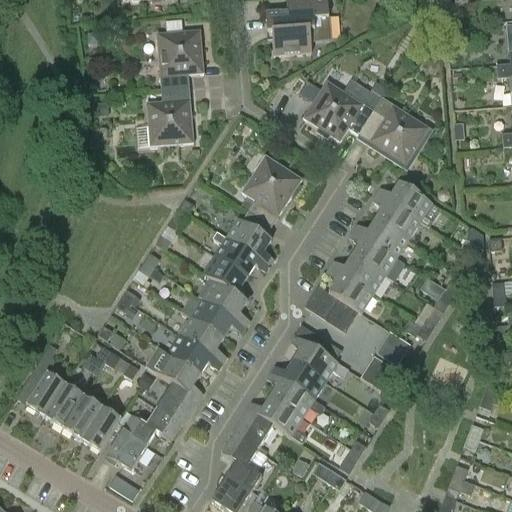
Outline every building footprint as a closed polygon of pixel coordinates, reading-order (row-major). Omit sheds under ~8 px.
[(329,44),(325,0),(323,0),(285,3),(286,15),(265,17),(266,37),(271,36),(273,60),(311,57),(310,45),(329,44)] [(156,37),(161,93),(188,91),(187,79),(203,78),(200,34),(156,37)] [(509,82),(511,110),(511,109),(511,68),(509,69),(509,68),(495,69),(497,83),(509,82)] [(348,133),(358,139),(373,116),(326,85),(302,122),(339,146),(348,133)] [(188,91),(161,93),(162,105),(146,107),(149,151),(193,147),(188,91)] [(382,102),(373,116),(358,139),(405,169),(429,132),(382,102)] [(511,109),(511,110),(511,118),(511,137),(501,138),(502,152),(511,151),(511,109)] [(240,211),(247,215),(271,231),(301,183),(265,159),(241,196),(247,200),(240,211)] [(432,225),(423,219),(431,207),(398,187),(390,199),(380,192),(376,199),(419,226),(428,232),(432,225)] [(382,212),(375,224),(407,244),(419,226),(376,199),(371,205),(382,212)] [(184,203),(179,212),(188,218),(194,209),(184,203)] [(182,227),(188,218),(179,212),(167,230),(176,237),(182,227)] [(238,223),(226,242),(269,270),(273,263),(263,256),(270,244),(265,240),(271,231),(247,215),(241,225),(238,223)] [(357,229),(352,235),(396,263),(407,244),(375,224),(367,235),(357,229)] [(404,268),(396,263),(352,235),(348,242),(359,248),(351,260),(384,281),(393,286),(404,268)] [(269,270),(226,242),(217,236),(213,243),(222,249),(214,260),(247,281),(254,269),(265,276),(269,270)] [(170,246),(161,240),(155,249),(165,255),(170,246)] [(500,242),(488,243),(489,255),(501,254),(500,242)] [(473,248),(468,257),(477,263),(483,254),(473,248)] [(149,257),(144,266),(153,272),(159,263),(149,257)] [(477,263),(468,257),(462,266),(472,272),(477,263)] [(214,260),(203,278),(246,306),(250,300),(239,293),(247,281),(214,260)] [(333,265),(329,271),(372,299),(384,281),(351,260),(344,272),(333,265)] [(148,281),(153,272),(144,266),(138,275),(148,281)] [(360,318),(372,299),(329,271),(325,278),(336,285),(328,297),(337,303),(357,316),(360,318)] [(213,286),(202,304),(245,331),(249,325),(238,318),(246,306),(203,278),(202,279),(213,286)] [(450,285),(444,293),(454,299),(459,291),(450,285)] [(492,299),(505,298),(504,286),(491,287),(492,299)] [(317,290),(311,300),(331,313),(337,303),(328,297),(317,290)] [(448,308),(454,299),(444,293),(439,302),(448,308)] [(126,294),(121,302),(130,308),(136,300),(126,294)] [(505,298),(492,299),(493,311),(506,310),(505,298)] [(324,324),(331,313),(311,300),(304,311),(324,324)] [(125,317),(130,308),(121,302),(115,311),(125,317)] [(351,326),(357,316),(337,303),(331,313),(351,326)] [(202,304),(190,322),(223,343),(230,331),(241,338),(245,331),(202,304)] [(351,326),(331,313),(324,324),(344,337),(351,326)] [(427,321),(421,330),(431,336),(436,327),(427,321)] [(190,322),(179,340),(222,368),(226,361),(215,354),(223,343),(190,322)] [(300,329),(294,340),(314,352),(321,342),(300,329)] [(496,342),(508,341),(508,329),(495,330),(496,342)] [(107,345),(112,336),(103,330),(97,339),(107,345)] [(431,336),(421,330),(416,338),(425,344),(431,336)] [(382,347),(403,359),(403,360),(410,349),(389,336),(382,347)] [(167,358),(199,379),(207,367),(217,374),(222,368),(179,340),(167,358)] [(293,365),(325,386),(333,374),(343,380),(347,374),(334,365),(341,355),(321,342),(314,352),(294,340),(289,347),(300,353),(293,365)] [(508,341),(496,342),(497,354),(509,353),(508,341)] [(403,359),(382,347),(375,357),(396,370),(403,359)] [(50,348),(36,371),(29,382),(39,388),(25,409),(44,421),(65,388),(47,377),(54,366),(53,360),(57,353),(50,348)] [(96,361),(104,367),(111,356),(102,351),(96,361)] [(155,377),(172,388),(172,387),(198,404),(203,397),(192,391),(199,379),(167,358),(157,351),(145,370),(155,377)] [(111,356),(104,367),(113,372),(120,362),(111,356)] [(373,360),(367,371),(387,384),(394,373),(373,360)] [(274,370),(270,377),(313,404),(325,386),(293,365),(285,377),(274,370)] [(138,374),(133,370),(129,368),(123,378),(131,384),(138,374)] [(387,384),(367,371),(360,382),(380,395),(387,384)] [(277,390),(269,402),(302,422),(309,411),(319,417),(324,410),(313,404),(270,377),(266,383),(277,390)] [(193,412),(198,404),(172,387),(172,388),(156,412),(182,429),(183,428),(181,427),(191,411),(193,412)] [(44,421),(62,433),(83,400),(65,388),(44,421)] [(486,388),(482,399),(494,404),(498,393),(486,388)] [(490,415),(494,404),(482,399),(478,410),(490,415)] [(62,433),(81,444),(102,411),(83,400),(62,433)] [(247,413),(290,441),(300,447),(305,440),(294,434),(302,422),(269,402),(262,413),(251,406),(247,413)] [(379,408),(373,417),(383,423),(388,414),(379,408)] [(121,423),(102,411),(81,444),(99,456),(121,423)] [(131,419),(122,434),(146,450),(155,437),(169,446),(181,428),(182,429),(156,412),(146,428),(131,419)] [(231,438),(233,439),(257,455),(273,430),(290,441),(247,413),(242,422),(243,422),(233,439),(231,438)] [(377,432),(383,423),(373,417),(368,426),(377,432)] [(471,429),(467,440),(478,444),(483,433),(471,429)] [(130,476),(146,450),(122,434),(106,460),(130,476)] [(235,466),(227,480),(251,495),(261,480),(247,471),(257,455),(233,439),(221,457),(235,466)] [(474,455),(478,444),(467,440),(463,451),(474,455)] [(355,445),(350,453),(360,459),(365,451),(355,445)] [(354,468),(360,459),(350,453),(345,462),(354,468)] [(330,489),(337,478),(318,466),(311,477),(330,489)] [(456,469),(451,480),(463,484),(467,474),(456,469)] [(346,484),(337,478),(330,489),(339,495),(346,484)] [(240,511),(251,495),(227,480),(211,505),(221,511),(240,511)] [(459,495),(463,484),(451,480),(447,491),(459,495)] [(366,511),(373,501),(365,496),(358,507),(366,511)] [(381,506),(373,501),(366,511),(387,511),(389,510),(381,506)]
